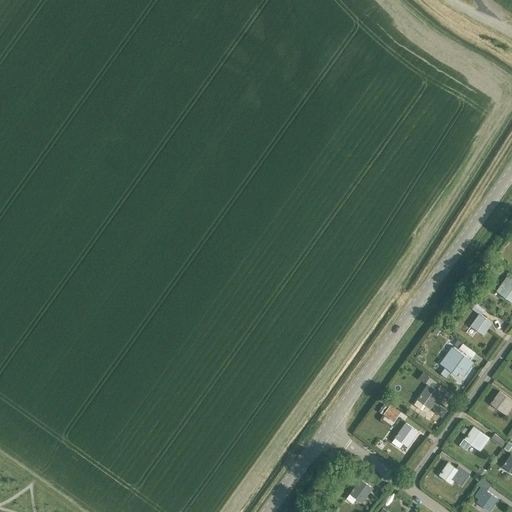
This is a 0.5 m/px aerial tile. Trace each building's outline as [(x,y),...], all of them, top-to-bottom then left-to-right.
[(511,279),(507,276),(496,291),(511,302),(511,301),(511,279)] [(487,294),(476,286),(471,293),(482,301),(487,294)] [(472,308),(479,313),(470,326),(483,335),(492,322),(481,315),(485,309),(476,302),(472,308)] [(474,352),(478,347),(464,337),(461,342),(474,352)] [(457,339),(454,344),(459,348),(462,343),(457,339)] [(452,347),(440,363),(456,374),(458,371),(461,373),(470,360),(452,347)] [(420,396),(414,404),(422,410),(426,405),(430,408),(441,393),(428,384),(420,396)] [(511,406),(511,400),(500,391),(491,404),(487,411),(493,415),(497,409),(503,413),(509,405),(511,407),(511,406)] [(384,404),(378,411),(382,414),(388,407),(384,404)] [(440,404),(435,411),(442,416),(447,409),(440,404)] [(394,422),(400,413),(390,405),(383,414),(394,422)] [(418,432),(405,423),(391,442),(399,448),(403,443),(407,446),(418,432)] [(474,427),(465,440),(463,438),(459,444),(466,449),(470,443),(477,448),(483,440),(486,442),(489,438),(474,427)] [(495,434),(491,439),(501,446),(505,441),(495,434)] [(511,454),(511,453),(502,466),(511,472),(511,454)] [(458,466),(456,469),(448,463),(439,476),(452,485),(457,477),(464,482),(461,486),(470,474),(458,466)] [(478,481),(482,476),(478,472),(478,473),(477,472),(474,475),(475,476),(474,477),(478,481)] [(482,477),(477,484),(480,486),(481,486),(486,490),(491,484),(482,477)] [(360,480),(350,494),(356,498),(363,503),(373,489),(360,480)] [(480,486),(474,495),(479,499),(476,502),(489,511),(498,499),(486,490),(481,486),(480,486)] [(356,498),(350,494),(347,498),(353,502),(356,498)]
